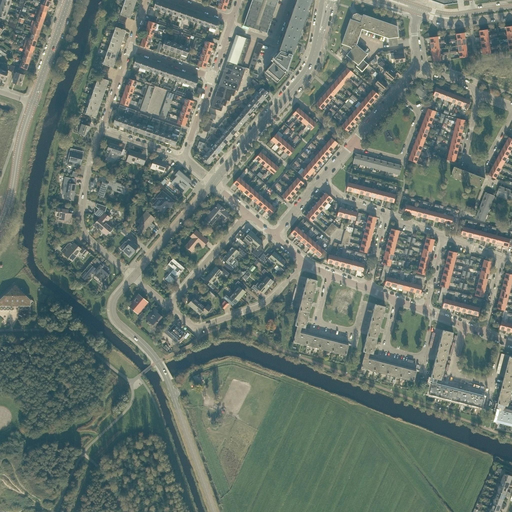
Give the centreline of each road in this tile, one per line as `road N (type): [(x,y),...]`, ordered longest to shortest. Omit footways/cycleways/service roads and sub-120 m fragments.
road 1 (tertiary): [(213,511),(167,378),(113,315),(112,303),(132,276)]
road 2 (tertiary): [(212,182),(308,69),(319,28)]
road 3 (residential): [(99,128),(82,225),(132,276)]
road 4 (residential): [(168,305),(198,326),(256,307),(303,262)]
road 5 (residential): [(478,94),(462,159),(482,167),(511,111)]
road 6 (residential): [(394,91),(419,111),(400,158),(349,144)]
road 7 (tertiary): [(0,224),(32,103)]
road 8 (tertiary): [(132,276),(212,182)]
road 9 (residential): [(168,305),(245,210)]
road 10 (residential): [(329,273),(317,322),(355,332),(363,302)]
road 11 (residential): [(431,328),(424,358),(386,348),(396,299)]
